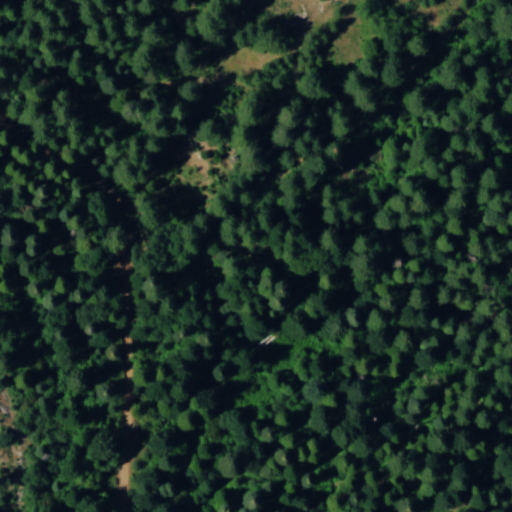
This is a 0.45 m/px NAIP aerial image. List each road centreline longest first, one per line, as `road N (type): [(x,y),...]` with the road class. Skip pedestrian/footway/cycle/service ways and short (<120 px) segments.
road 1 (track): [(111,435),(189,288),(376,151),(511,25)]
road 2 (track): [(105,511),(112,372),(98,255),(70,194),(0,144)]
